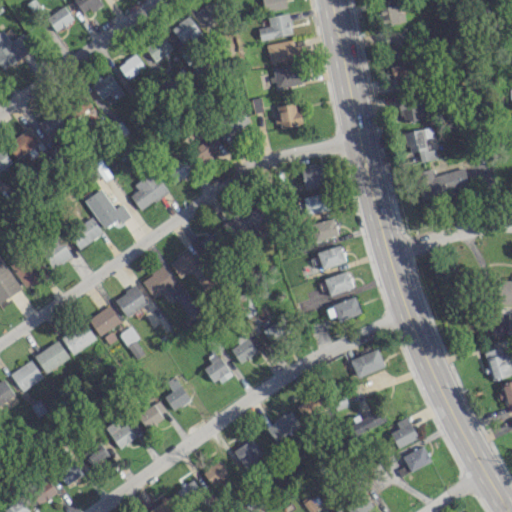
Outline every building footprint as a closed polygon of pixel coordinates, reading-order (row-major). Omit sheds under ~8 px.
[(89,7),(92,11),(103,4),(100,0),(73,0),(82,12),(89,7)] [(207,26),(223,15),(212,0),(209,0),(196,9),(207,26)] [(262,0),(263,10),(285,7),(283,0),(262,0)] [(378,5),(383,25),(405,19),(402,9),(395,11),(393,2),(378,5)] [(45,17),(56,31),(73,19),(63,4),(45,17)] [(257,27),(260,39),(292,33),(288,12),(267,16),(268,25),(257,27)] [(202,33),(188,15),(171,28),(185,47),(202,33)] [(0,29),(0,66),(3,70),(32,47),(22,33),(10,41),(1,29),(0,29)] [(406,51),(403,30),(386,33),(389,54),(406,51)] [(172,48),(163,35),(145,48),(153,61),(172,48)] [(269,62),(297,57),(293,38),(265,43),(269,62)] [(145,68),(137,53),(117,63),(126,79),(145,68)] [(272,66),(274,78),(273,78),(276,88),(300,83),(296,61),(272,66)] [(415,82),(411,62),(389,66),(393,87),(415,82)] [(101,98),(109,92),(114,99),(124,93),(109,72),(91,85),(101,98)] [(401,121),(427,117),(423,95),(398,99),(401,121)] [(73,119),(89,109),(82,96),(66,106),(73,119)] [(277,113),(273,114),(274,126),(301,124),(300,109),(296,109),(295,103),(276,104),(277,113)] [(224,140),(249,120),(239,108),(214,128),(224,140)] [(48,136),(65,123),(55,110),(38,124),(48,136)] [(419,160),(436,158),(435,148),(426,149),(424,136),(428,136),(427,128),(404,131),(407,152),(418,150),(419,160)] [(36,145),(27,130),(6,142),(15,158),(36,145)] [(218,146),(206,135),(192,151),(204,162),(218,146)] [(0,169),(11,162),(2,147),(0,148),(0,169)] [(174,180),(191,171),(181,154),(164,164),(174,180)] [(299,168),(305,189),(324,184),(318,163),(299,168)] [(433,175),(431,168),(416,171),(422,198),(468,187),(463,168),(433,175)] [(133,184),(137,189),(129,195),(141,210),(167,190),(151,170),(133,184)] [(84,199),(103,228),(118,218),(121,222),(130,216),(121,203),(114,208),(100,188),(84,199)] [(325,191),(303,197),(307,213),(328,208),(325,191)] [(263,219),(253,203),(222,223),(232,238),(263,219)] [(102,232),(92,217),(68,233),(78,248),(102,232)] [(313,239),(336,236),(334,218),(311,222),(313,239)] [(198,240),(208,257),(229,245),(218,228),(198,240)] [(40,249),(50,266),(69,256),(60,239),(40,249)] [(345,261),(339,244),(316,252),(322,269),(345,261)] [(45,276),(32,249),(9,260),(22,287),(45,276)] [(169,261),(178,276),(197,265),(188,250),(169,261)] [(0,301),(20,288),(0,257),(0,301)] [(141,280),(152,296),(173,282),(162,266),(141,280)] [(323,278),(329,295),(352,287),(346,270),(323,278)] [(511,278),(499,277),(495,300),(511,302),(511,278)] [(179,281),(170,285),(181,310),(193,304),(189,295),(185,296),(179,281)] [(114,300),(127,317),(147,301),(134,284),(114,300)] [(335,315),(338,321),(361,312),(354,296),(325,307),(329,317),(335,315)] [(87,318),(99,335),(120,321),(109,304),(87,318)] [(262,328),(269,342),(287,333),(279,319),(262,328)] [(70,353),(95,340),(85,321),(60,335),(70,353)] [(135,359),(146,352),(130,325),(118,332),(135,359)] [(238,343),(229,349),(240,363),(256,350),(244,333),(235,339),(238,343)] [(44,372),(69,357),(58,339),(33,354),(44,372)] [(511,350),(502,353),(501,346),(485,350),(492,378),(511,373),(511,350)] [(384,365),(377,347),(349,359),(357,377),(384,365)] [(214,384),(231,373),(216,351),(207,357),(210,362),(202,368),(214,384)] [(21,390),(42,376),(30,359),(9,373),(21,390)] [(173,410),(189,399),(174,375),(165,381),(171,390),(163,396),(173,410)] [(0,410),(17,399),(3,378),(0,379),(0,410)] [(509,411),(511,410),(511,380),(501,384),(509,411)] [(296,404),(303,422),(326,413),(319,395),(296,404)] [(161,404),(159,401),(136,413),(144,428),(163,419),(157,407),(161,404)] [(300,424),(290,410),(265,426),(274,441),(300,424)] [(349,422),(353,433),(385,421),(381,410),(349,422)] [(395,421),(398,427),(389,431),(397,447),(417,437),(407,415),(395,421)] [(127,422),(118,426),(115,420),(105,426),(117,447),(135,437),(127,422)] [(232,448),(245,470),(264,459),(250,437),(232,448)] [(96,464),(109,455),(98,440),(85,448),(96,464)] [(401,455),(409,471),(430,461),(423,445),(401,455)] [(64,484),(86,473),(76,454),(54,466),(64,484)] [(229,475),(220,459),(202,470),(211,486),(229,475)] [(55,493),(46,477),(28,488),(38,504),(55,493)] [(181,502),(200,492),(193,479),(174,490),(181,502)] [(348,511),(366,511),(365,510),(373,505),(365,492),(344,504),(348,511)] [(30,511),(23,497),(3,507),(5,511),(30,511)]
